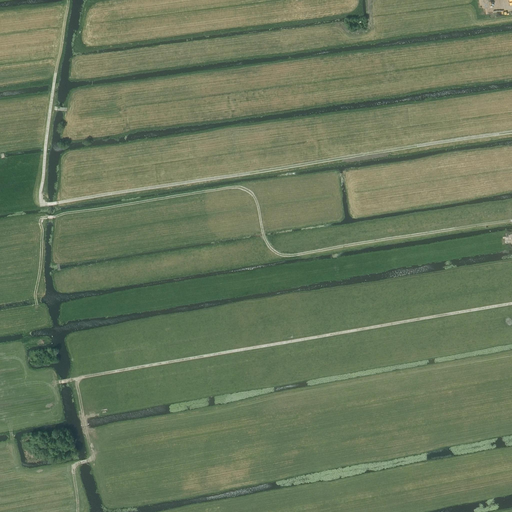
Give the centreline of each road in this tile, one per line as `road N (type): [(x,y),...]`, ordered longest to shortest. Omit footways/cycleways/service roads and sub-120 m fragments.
road 1 (track): [(36,305),(40,216),(235,186),(255,199),(268,245),(287,255),(511,220)]
road 2 (track): [(57,204),(511,132)]
road 3 (track): [(76,378),(511,303)]
road 4 (track): [(68,0),(42,204)]
road 5 (track): [(77,511),(72,466),(91,458),(76,378)]
